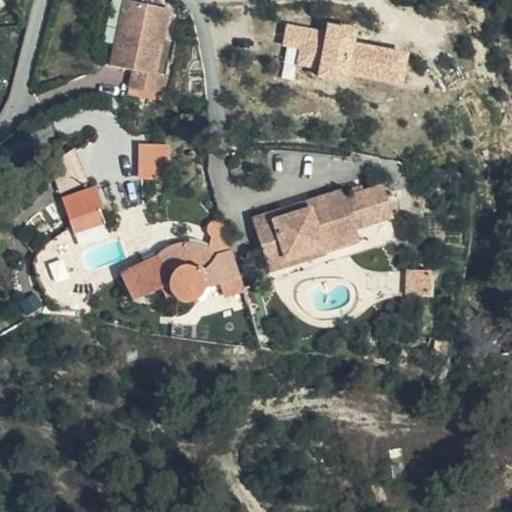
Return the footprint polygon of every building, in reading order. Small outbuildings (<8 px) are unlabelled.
[(158,88),(169,24),(125,15),(111,82),(133,87),(131,103),(166,111),(169,91),(158,88)] [(292,68),(314,72),(313,78),(343,84),(344,80),(399,90),(405,57),(351,46),(353,35),(323,29),(322,34),(300,30),(282,27),(278,49),(295,52),(292,68)] [(140,141),(140,178),(171,177),(171,141),(140,141)] [(78,149),(50,158),(62,193),(90,184),(78,149)] [(94,206),(87,186),(52,199),(63,231),(95,220),(91,206),(94,206)] [(284,226),(281,217),(250,228),(262,265),(279,259),(283,266),(320,253),(323,260),(357,249),(354,237),(390,224),(380,195),(344,207),(340,198),(307,209),(309,218),(284,226)] [(307,209),(281,217),(284,226),(309,218),(307,209)] [(204,295),(237,285),(230,258),(220,227),(209,231),(207,236),(208,244),(212,248),(207,258),(191,250),(175,251),(163,258),(154,266),(151,276),(117,288),(124,306),(152,297),(156,308),(162,305),(172,313),(178,313),(186,314),(194,310),(200,303),(204,295)] [(279,259),(262,265),(267,281),(324,262),(323,260),(320,253),(283,266),(279,259)] [(410,292),(430,293),(431,271),(411,270),(410,292)]
